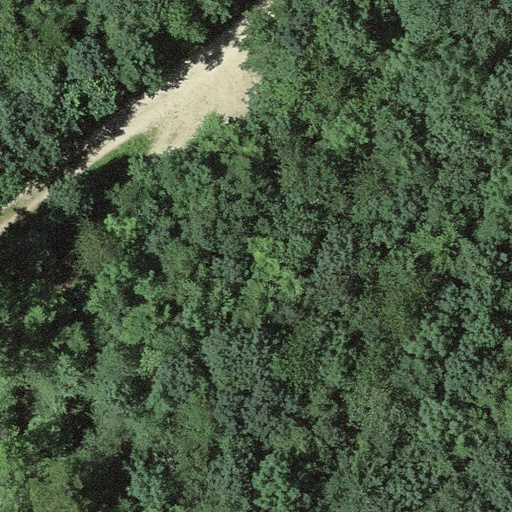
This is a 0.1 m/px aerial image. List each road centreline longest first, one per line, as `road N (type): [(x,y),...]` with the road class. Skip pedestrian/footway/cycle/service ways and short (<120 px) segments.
road 1 (track): [(0,318),(275,0)]
road 2 (track): [(0,216),(190,93)]
